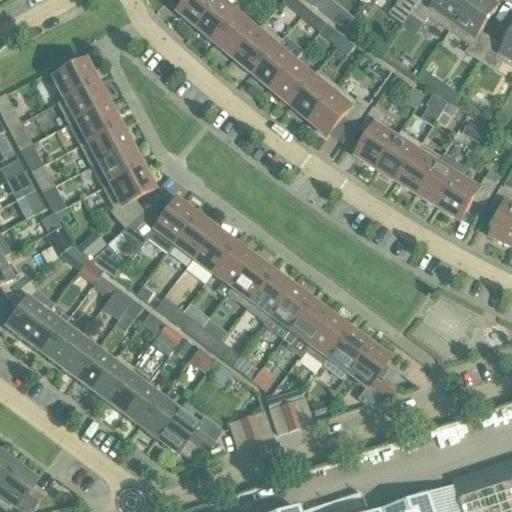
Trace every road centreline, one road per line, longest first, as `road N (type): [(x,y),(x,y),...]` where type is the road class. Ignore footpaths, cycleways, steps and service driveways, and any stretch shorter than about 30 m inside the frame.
road 1 (residential): [(511,285),(365,202),(259,129),(145,29),(129,0)]
road 2 (residential): [(511,383),(131,511)]
road 3 (residential): [(131,511),(118,478),(0,394)]
